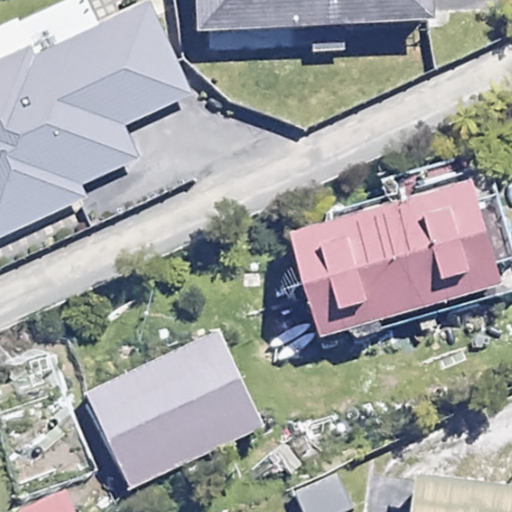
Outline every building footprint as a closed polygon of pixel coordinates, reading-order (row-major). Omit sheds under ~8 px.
[(438,0),(210,0),(211,32),(403,29),(402,9),(439,9),(438,0)] [(0,231),(73,197),(68,186),(129,157),(113,123),(173,94),(132,10),(16,65),(0,31),(0,231)] [(511,217),(499,171),(296,227),(321,317),(511,263),(511,217)] [(207,330),(74,387),(115,480),(248,423),(207,330)] [(511,511),(511,480),(431,467),(423,511),(511,511)]
